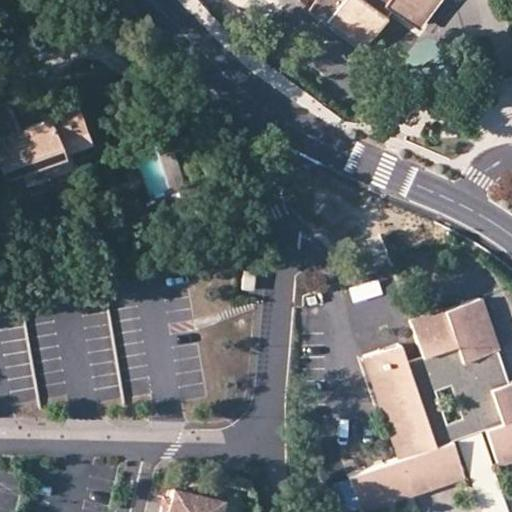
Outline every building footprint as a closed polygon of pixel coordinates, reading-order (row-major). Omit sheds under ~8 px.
[(315,0),(309,9),(324,21),(331,12),(369,41),(389,14),(384,11),(389,4),(412,21),(428,0),(315,0)] [(428,0),(412,21),(420,27),(439,0),(428,0)] [(331,12),(324,21),(363,50),(369,41),(331,12)] [(498,91),(494,81),(475,86),(478,94),(479,97),(498,91)] [(53,138),(82,127),(73,102),(46,112),(47,117),(16,129),(9,110),(0,113),(0,163),(5,175),(59,154),(53,138)] [(319,212),(330,224),(339,216),(327,204),(319,212)] [(254,271),(244,271),(243,288),(252,288),(254,271)] [(420,356),(403,362),(398,344),(362,356),(397,458),(349,474),(360,509),(462,475),(450,440),(455,438),(478,430),(484,428),(497,463),(511,458),(511,379),(507,382),(477,296),(442,309),(454,344),(420,356)] [(454,344),(442,309),(441,307),(408,318),(420,356),(454,344)] [(506,511),(478,430),(455,438),(480,511),(506,511)] [(236,483),(238,477),(212,471),(211,477),(236,483)] [(215,511),(219,499),(171,487),(168,498),(166,507),(160,505),(158,511),(215,511)] [(168,498),(161,497),(160,505),(166,507),(168,498)] [(219,499),(215,511),(228,511),(231,502),(219,499)]
